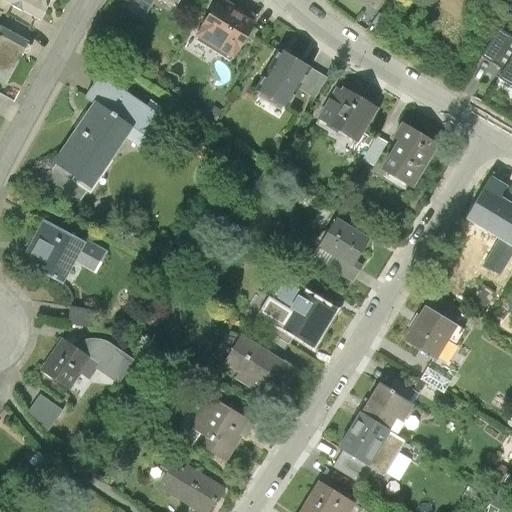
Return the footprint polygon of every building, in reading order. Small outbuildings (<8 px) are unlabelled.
[(5,0),(41,19),(47,8),(45,3),(46,0),(5,0)] [(145,22),(156,0),(127,0),(123,10),(145,22)] [(356,0),(369,9),(376,0),(356,0)] [(217,3),(196,37),(231,59),(252,25),(217,3)] [(0,26),(0,80),(3,82),(26,41),(0,26)] [(511,41),(499,34),(482,60),(495,68),(511,42),(511,41)] [(308,70),(277,52),(252,93),(283,111),(295,91),(308,70)] [(84,98),(92,104),(129,129),(146,141),(160,120),(117,91),(125,80),(105,67),(84,98)] [(336,87),(308,70),(295,91),(324,108),(336,87)] [(375,110),(336,87),(324,108),(316,121),(354,144),(375,110)] [(92,104),(52,163),(88,188),(129,129),(92,104)] [(435,144),(399,122),(392,134),(397,138),(378,169),(409,188),(435,144)] [(387,143),(376,137),(362,162),(374,168),(387,143)] [(488,180),(464,219),(498,240),(511,248),(511,247),(511,209),(495,199),(502,188),(488,180)] [(369,240),(335,218),(317,246),(337,259),(351,268),(354,263),(369,240)] [(105,253),(43,222),(22,263),(59,282),(69,261),(95,274),(105,253)] [(498,240),(480,270),(493,278),(511,248),(498,240)] [(310,258),(330,271),(337,259),(317,246),(310,258)] [(361,268),(354,263),(351,268),(337,259),(330,271),(350,284),(361,268)] [(287,310),(276,328),(291,338),(310,350),(332,314),(285,285),(275,302),(287,310)] [(436,298),(429,311),(455,326),(462,313),(436,298)] [(70,307),(67,324),(88,328),(91,311),(70,307)] [(429,311),(425,308),(405,343),(435,360),(455,326),(429,311)] [(278,401),(295,373),(277,361),(239,338),(222,366),(278,401)] [(291,338),(277,361),(295,373),(310,350),(291,338)] [(99,366),(62,340),(40,371),(67,391),(79,373),(89,380),(99,366)] [(378,384),(358,415),(386,432),(395,418),(402,423),(413,405),(378,384)] [(252,423),(210,398),(191,429),(202,435),(196,444),(224,460),(239,435),(244,438),(252,423)] [(367,464),(386,432),(358,415),(339,447),(349,453),(367,464)] [(170,472),(161,486),(170,491),(193,506),(202,511),(207,511),(223,489),(188,467),(193,460),(182,453),(179,457),(172,452),(162,467),(170,472)] [(353,456),(371,467),(367,464),(349,453),(353,456)] [(320,482),(301,511),(349,511),(354,503),(320,482)] [(156,511),(189,511),(193,506),(170,491),(156,511)]
